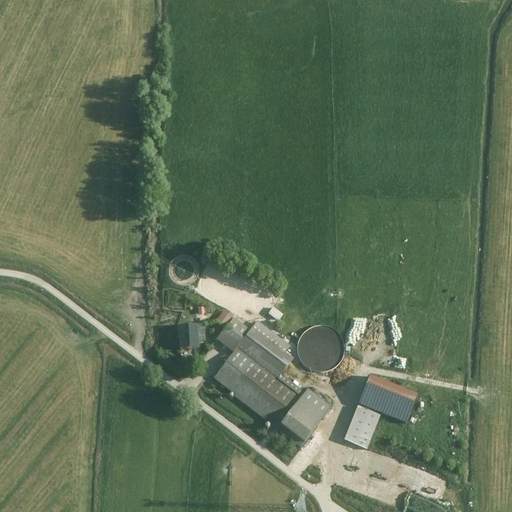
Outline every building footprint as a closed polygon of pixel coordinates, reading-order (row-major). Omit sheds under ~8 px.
[(273,307),(267,313),(277,322),(283,315),(273,307)] [(229,319),(223,315),(218,322),(224,327),(229,319)] [(300,447),(329,411),(304,392),(300,398),(278,381),(292,361),(285,355),(288,349),(255,324),(241,342),(226,331),(216,343),(231,355),(213,381),(275,434),(278,430),(300,447)] [(195,327),(175,330),(178,353),(198,351),(195,327)] [(378,352),(378,334),(366,334),(366,352),(378,352)] [(413,396),(367,378),(356,407),(402,424),(413,396)] [(342,443),(365,452),(378,418),(356,410),(342,443)]
